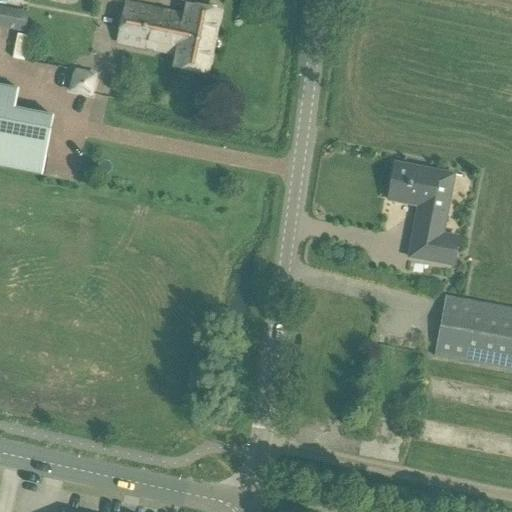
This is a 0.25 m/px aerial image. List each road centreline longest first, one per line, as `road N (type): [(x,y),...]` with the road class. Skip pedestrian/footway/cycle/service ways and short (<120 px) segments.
road 1 (tertiary): [(236,510),(253,499),(317,0)]
road 2 (tertiary): [(236,510),(0,453)]
